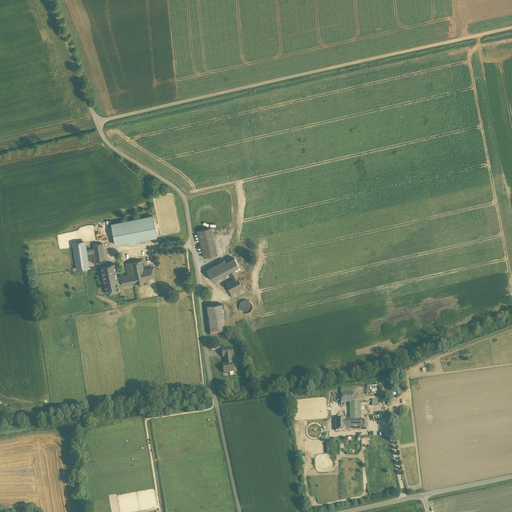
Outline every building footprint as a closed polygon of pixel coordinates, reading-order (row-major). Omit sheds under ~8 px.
[(112,223),(116,244),(129,242),(137,240),(157,236),(153,215),(112,223)] [(210,228),(198,231),(204,257),(216,254),(210,228)] [(90,249),(92,261),(105,259),(102,243),(93,244),(94,249),(90,249)] [(223,260),(229,272),(230,271),(234,269),(239,266),(234,257),(226,262),(225,259),(223,260)] [(118,279),(118,280),(121,280),(123,285),(134,283),(146,281),(146,279),(155,277),(153,267),(144,269),(142,260),(125,263),(128,274),(117,276),(114,263),(101,266),(104,282),(118,279)] [(229,272),(223,260),(206,269),(212,281),(229,272)] [(234,269),(230,271),(233,279),(226,283),(233,297),(247,290),(241,279),(239,279),(238,276),(238,277),(237,275),(235,271),(234,269)] [(120,291),(118,280),(118,279),(104,282),(106,293),(120,291)] [(240,304),(240,308),(243,311),(246,312),(250,311),(252,307),(252,303),(249,301),(245,300),(242,301),(240,304)] [(210,335),(225,333),(222,303),(207,305),(210,335)] [(223,358),(225,357),(231,356),(233,356),(232,348),(222,350),(223,358)] [(229,373),(234,372),(233,364),(232,364),(231,356),(225,357),(226,365),(223,365),(224,373),(225,373),(226,374),(228,374),(229,373)] [(341,394),(341,403),(350,403),(353,403),(353,399),(353,394),(341,394)] [(350,419),(345,419),(345,431),(361,431),(360,402),(353,403),(350,403),(350,407),(350,419)] [(345,419),(336,419),(336,431),(345,431),(345,419)]
